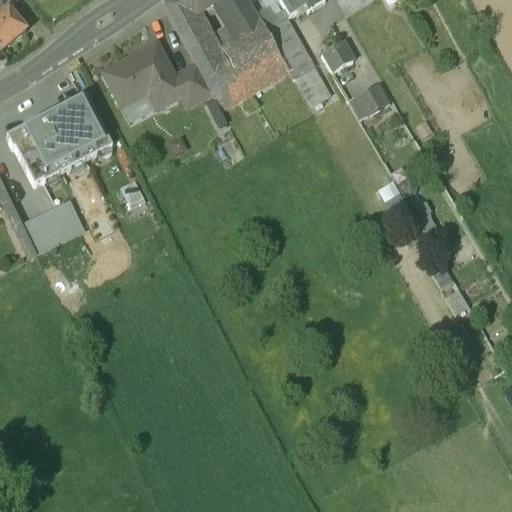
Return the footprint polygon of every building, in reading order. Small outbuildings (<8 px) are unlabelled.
[(221,56),(198,17),(195,19),(183,0),(172,0),(161,7),(195,70),(210,98),(233,78),(221,56)] [(220,0),(183,0),(195,19),(198,17),(222,3),(220,0)] [(320,0),(277,0),(276,1),(284,13),(288,19),(289,21),(304,11),(307,15),(324,5),(320,0)] [(388,0),(365,0),(375,18),(393,7),(388,0)] [(284,13),(274,20),(268,10),(256,18),(265,32),(263,33),(264,35),(285,21),(288,19),(284,13)] [(0,16),(0,53),(24,34),(6,11),(0,16)] [(285,21),(264,35),(275,55),(288,77),(291,84),(314,71),(285,21)] [(264,35),(263,33),(221,56),(233,78),(275,55),(264,35)] [(320,59),(331,77),(352,65),(341,46),(320,59)] [(158,54),(133,68),(130,63),(101,79),(120,112),(147,98),(156,114),(181,101),(182,100),(173,82),(158,54)] [(288,77),(275,55),(233,78),(241,102),(288,77)] [(173,82),(182,100),(181,101),(187,111),(210,98),(195,70),(173,82)] [(85,99),(5,141),(11,153),(12,152),(34,192),(45,186),(43,183),(55,176),(56,180),(70,173),(68,170),(80,164),(81,167),(96,159),(95,156),(107,149),(109,152),(112,151),(85,99)] [(408,123),(395,101),(368,118),(382,139),(408,123)] [(9,203),(0,184),(0,207),(1,207),(9,203)] [(385,200),(398,233),(419,224),(424,237),(434,233),(422,204),(408,210),(401,193),(385,200)] [(9,203),(1,207),(27,262),(35,258),(21,228),(9,203)] [(65,207),(21,228),(35,258),(80,236),(65,207)]
